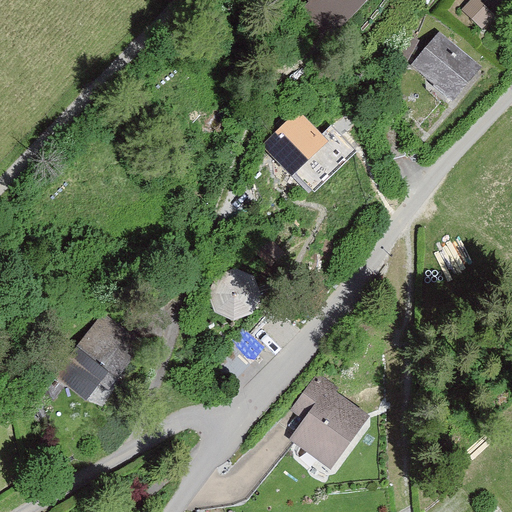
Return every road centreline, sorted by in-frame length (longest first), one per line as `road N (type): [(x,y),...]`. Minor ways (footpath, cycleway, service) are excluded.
road 1 (residential): [(511,92),(439,169),(230,428)]
road 2 (residential): [(0,202),(188,0)]
road 3 (residential): [(230,428),(206,419),(171,427),(33,511)]
